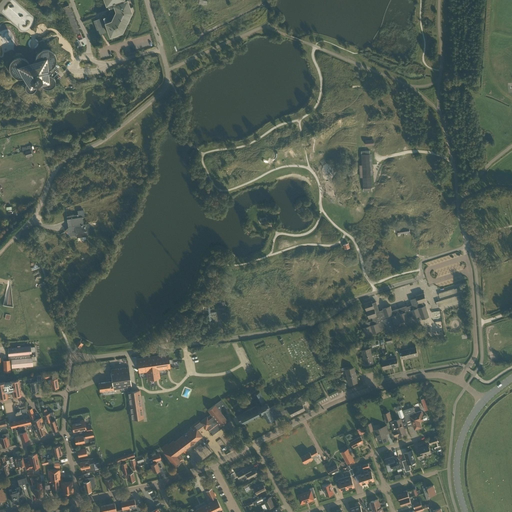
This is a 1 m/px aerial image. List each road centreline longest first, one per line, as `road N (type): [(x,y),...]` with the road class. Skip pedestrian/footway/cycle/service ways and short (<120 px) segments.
road 1 (unclassified): [(0,251),(38,207),(55,168),(163,90),(160,49)]
road 2 (residential): [(257,443),(384,384),(440,375),(458,381)]
